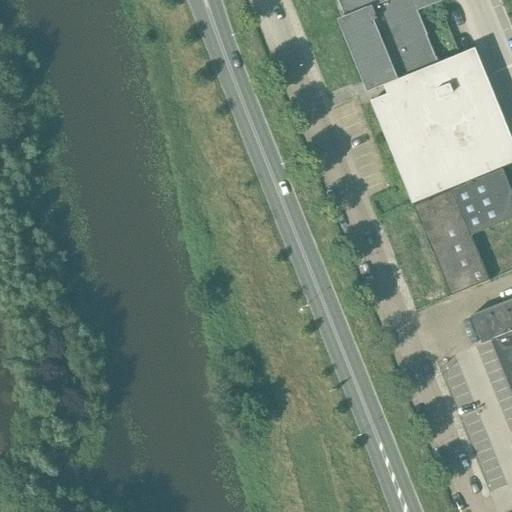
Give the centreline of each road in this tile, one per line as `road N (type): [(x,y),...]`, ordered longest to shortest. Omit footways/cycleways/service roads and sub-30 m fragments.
road 1 (unclassified): [(476,511),(270,0)]
road 2 (primary): [(374,430),(204,0)]
